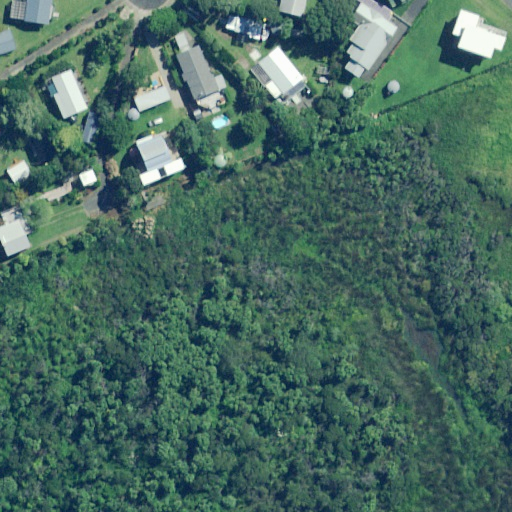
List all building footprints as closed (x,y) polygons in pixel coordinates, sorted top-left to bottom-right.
[(51,0),(28,0),(27,8),(13,6),(11,19),(48,25),(51,0)] [(308,0),(282,0),(280,12),(305,17),(308,0)] [(351,41),(354,43),(345,54),(352,60),(346,69),(361,80),(399,27),(360,0),(355,0),(345,14),(362,26),(351,41)] [(508,32),(484,24),(486,19),(475,16),(461,11),(453,35),(461,38),(458,48),(490,59),(494,49),(501,51),(508,32)] [(271,26),(231,16),(227,29),(268,39),(271,26)] [(0,54),(17,50),(12,31),(0,34),(0,54)] [(191,49),(185,37),(171,43),(196,100),(218,90),(198,45),(191,49)] [(303,79),(279,48),(251,69),(281,107),(291,100),(285,93),(303,79)] [(73,70),(49,80),(65,119),(89,110),(73,70)] [(319,106),(306,92),(290,107),(303,121),(319,106)] [(106,116),(90,111),(81,141),(97,146),(106,116)] [(0,119),(0,136),(8,129),(0,119)] [(171,159),(160,133),(136,143),(148,172),(140,175),(145,186),(162,179),(158,169),(164,167),(168,176),(186,169),(180,156),(171,159)] [(58,155),(49,134),(31,141),(38,156),(46,152),(49,159),(58,155)] [(227,167),(226,155),(217,155),(217,167),(227,167)] [(98,181),(93,170),(80,176),(85,187),(98,181)] [(66,186),(63,179),(43,186),(46,194),(66,186)] [(3,214),(8,226),(0,229),(0,237),(8,257),(31,247),(14,209),(3,214)]
